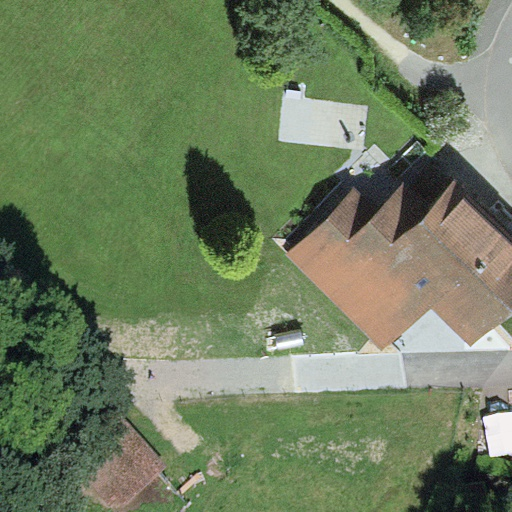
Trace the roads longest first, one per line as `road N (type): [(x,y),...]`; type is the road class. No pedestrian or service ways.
road 1 (track): [(511,361),(169,381),(31,368)]
road 2 (track): [(301,0),(511,161)]
